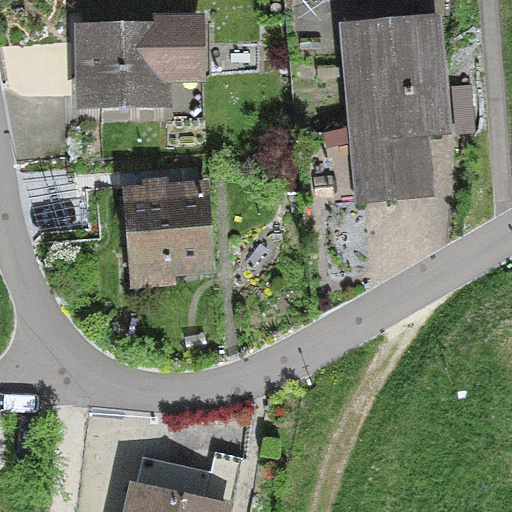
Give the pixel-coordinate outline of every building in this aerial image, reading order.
[(435,24),(337,34),(355,204),(429,196),(422,136),(447,134),(435,24)] [(195,26),(74,29),(77,111),(168,109),(167,88),(197,87),(195,26)] [(468,91),(452,92),(457,133),(472,131),(468,91)] [(204,189),(120,198),(128,277),(212,268),(204,189)] [(225,511),(228,501),(139,482),(131,511),(225,511)]
